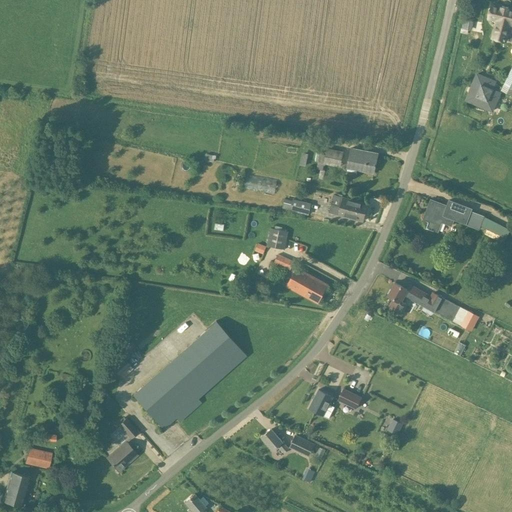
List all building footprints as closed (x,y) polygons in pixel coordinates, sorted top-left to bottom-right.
[(511,9),(492,4),(489,19),(497,21),(493,38),(506,41),(510,24),(511,24),(511,9)] [(511,69),(502,92),(511,95),(511,69)] [(474,103),(485,107),(496,81),(485,77),(474,103)] [(341,167),(344,151),(327,148),(324,163),(341,167)] [(347,167),(375,173),(377,159),(374,158),(375,153),(351,148),(347,167)] [(84,164),(69,163),(68,175),(84,175),(84,164)] [(255,190),(274,192),(275,185),(255,183),(255,190)] [(363,221),(368,203),(334,194),(329,212),(363,221)] [(309,214),(311,204),(293,199),(293,201),(285,199),(283,208),(309,214)] [(466,223),(479,228),(480,225),(505,238),(510,229),(483,216),(470,211),(471,208),(449,200),(447,206),(431,199),(424,219),(429,221),(427,226),(438,231),(442,221),(452,225),(454,218),(466,223)] [(286,249),(289,232),(271,228),(267,245),(286,249)] [(291,269),(294,261),(278,254),(274,262),(291,269)] [(318,302),(328,285),(297,268),(287,285),(318,302)] [(435,310),(443,297),(433,292),(431,296),(410,284),(408,289),(395,282),(388,295),(394,298),(390,305),(403,313),(407,304),(402,301),(406,294),(435,310)] [(443,297),(435,310),(471,330),(479,316),(456,304),(443,297)] [(133,394),(164,428),(176,417),(179,421),(201,402),(197,398),(246,355),(216,321),(133,394)] [(122,378),(133,368),(124,358),(113,368),(122,378)] [(329,404),(333,396),(319,389),(309,408),(324,415),(329,418),(335,407),(329,404)] [(344,389),(339,399),(356,408),(360,400),(362,397),(344,389)] [(109,409),(116,403),(110,397),(103,403),(109,409)] [(131,439),(139,432),(126,417),(118,424),(131,439)] [(386,431),(396,437),(403,423),(393,418),(386,431)] [(285,453),(289,449),(272,428),(262,437),(273,450),(278,445),(285,453)] [(310,457),(316,443),(296,434),(289,446),(310,457)] [(119,471),(138,455),(125,441),(107,457),(119,471)] [(48,469),(52,452),(29,447),(25,463),(48,469)] [(302,478),(310,481),(315,471),(307,467),(302,478)] [(22,506),(30,477),(12,472),(3,500),(22,506)] [(206,511),(203,508),(205,507),(195,494),(185,502),(190,509),(189,511),(206,511)]
